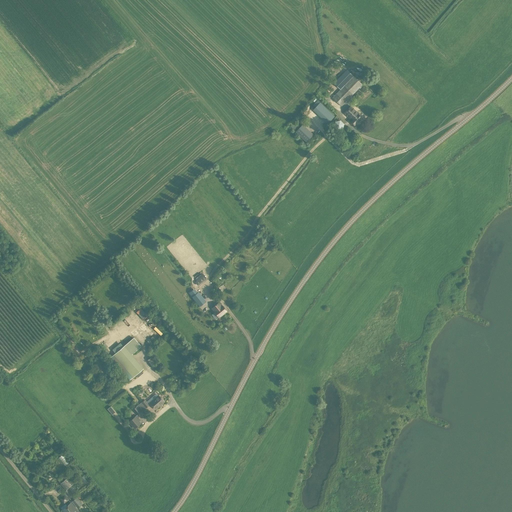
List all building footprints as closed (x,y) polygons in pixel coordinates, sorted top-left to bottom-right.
[(342,106),(363,84),(354,76),(333,98),(342,106)] [(313,110),(328,123),(335,116),(320,102),(313,110)] [(355,125),(362,117),(351,106),(344,113),(352,121),(351,122),(355,125)] [(339,120),(334,121),(332,126),(335,130),(341,130),(343,125),(339,120)] [(303,123),(296,131),(307,142),(314,134),(303,123)] [(197,285),(206,278),(204,275),(195,282),(197,285)] [(205,303),(197,293),(195,290),(191,294),(200,306),(205,303)] [(219,317),(226,311),(222,306),(219,302),(214,307),(213,305),(211,307),(212,308),(215,312),(219,317)] [(152,345),(157,339),(153,336),(148,341),(152,345)] [(124,345),(113,355),(132,377),(143,368),(132,354),(134,352),(137,350),(129,341),(127,343),(124,345)] [(153,367),(156,365),(151,357),(148,359),(153,367)] [(155,409),(164,402),(159,395),(150,403),(155,409)] [(111,406),(107,409),(112,415),(116,412),(111,406)] [(135,429),(141,423),(139,421),(140,420),(137,415),(135,416),(129,422),(135,429)] [(63,454),(59,458),(66,465),(70,461),(63,454)] [(67,478),(61,483),(60,484),(66,490),(63,492),(69,498),(77,492),(71,485),(73,484),(67,478)] [(77,508),(82,504),(76,497),(71,501),(77,508)] [(78,511),(71,503),(61,511),(62,511),(78,511)]
